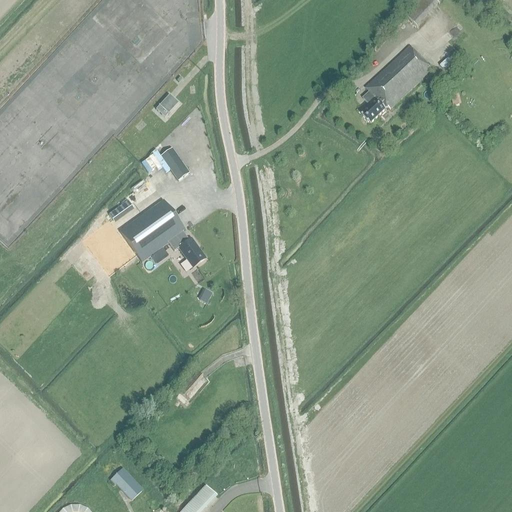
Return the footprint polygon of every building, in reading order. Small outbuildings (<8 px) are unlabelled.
[(416,28),(439,5),(434,0),(419,0),(404,15),(416,28)] [(390,112),(432,72),(409,48),(365,90),(371,96),(365,102),(366,104),(357,113),(370,127),(388,109),(390,112)] [(453,50),(449,55),(455,62),(459,57),(453,50)] [(448,59),(439,67),(442,70),(451,62),(448,59)] [(451,95),(454,106),(462,104),(459,93),(451,95)] [(177,105),(168,96),(155,111),(164,119),(177,105)] [(178,183),(188,175),(170,150),(160,158),(178,183)] [(132,193),(116,202),(120,209),(143,196),(141,191),(149,186),(145,180),(130,189),(132,193)] [(142,265),(169,245),(174,252),(178,249),(178,250),(192,269),(205,260),(191,241),(188,243),(182,235),(185,233),(163,203),(119,234),(142,265)] [(113,218),(121,213),(118,209),(111,214),(113,218)] [(205,291),(199,301),(207,305),(212,295),(205,291)] [(206,381),(198,374),(180,394),(175,399),(184,407),(188,402),(206,381)] [(121,480),(115,485),(130,501),(141,492),(122,472),(117,477),(121,480)] [(201,511),(217,497),(206,485),(178,511),(201,511)]
